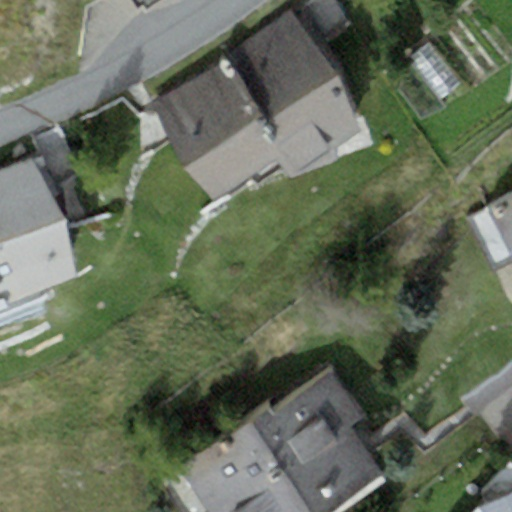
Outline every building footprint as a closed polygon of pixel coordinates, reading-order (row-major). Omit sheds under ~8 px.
[(294,14),(154,100),(213,196),(277,157),(288,174),(363,128),(294,14)] [(0,305),(74,276),(67,215),(31,156),(0,169),(0,305)] [(511,193),(488,206),(511,253),(511,193)] [(208,511),(310,511),(377,468),(350,427),(363,418),(334,374),(275,413),(270,405),(178,466),(208,511)] [(471,511),(511,511),(511,491),(477,507),(471,511)]
